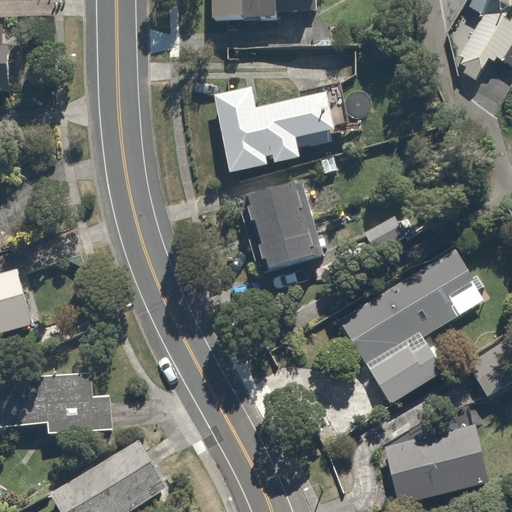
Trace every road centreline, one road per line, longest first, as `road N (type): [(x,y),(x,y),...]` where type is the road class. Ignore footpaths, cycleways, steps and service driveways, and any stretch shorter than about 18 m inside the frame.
road 1 (residential): [(198,371),(500,206),(506,171),(496,142),(446,85),(429,0)]
road 2 (tertiary): [(198,371),(133,217),(115,0)]
road 3 (tertiary): [(271,511),(198,371)]
